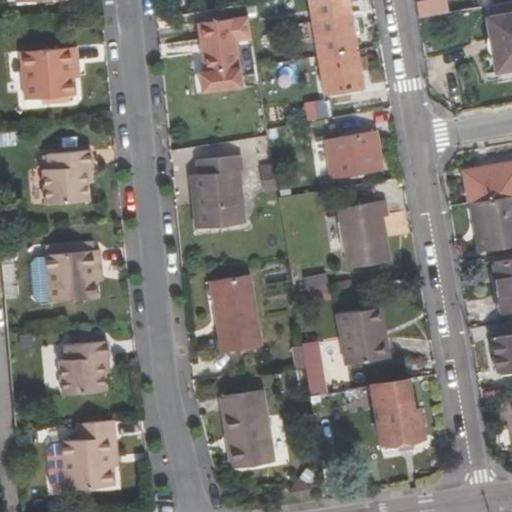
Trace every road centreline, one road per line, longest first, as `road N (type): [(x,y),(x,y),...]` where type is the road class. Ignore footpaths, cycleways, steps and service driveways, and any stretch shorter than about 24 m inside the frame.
road 1 (residential): [(193,511),(160,383),(122,0)]
road 2 (residential): [(412,140),(482,500)]
road 3 (residential): [(390,0),(412,140)]
